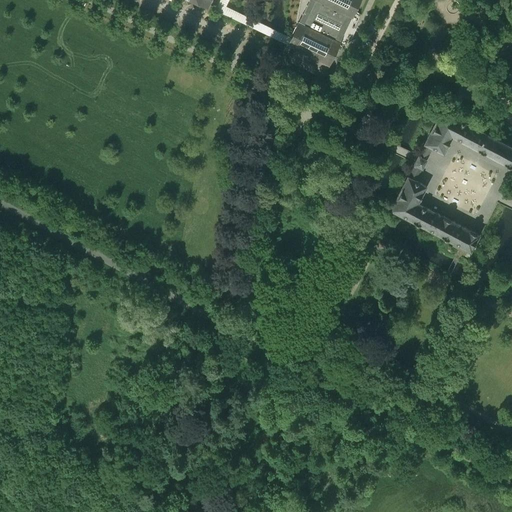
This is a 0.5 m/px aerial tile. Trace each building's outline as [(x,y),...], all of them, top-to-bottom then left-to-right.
[(189,0),(207,8),(211,0),(189,0)] [(219,0),(215,10),(222,13),(226,6),(228,0),(219,0)] [(307,0),(297,22),(287,44),(295,48),(289,61),(322,77),(337,47),(354,11),(359,0),(307,0)] [(300,0),(296,22),(297,22),(307,0),(300,0)] [(226,6),(222,13),(286,44),(289,36),(226,6)] [(360,14),(354,11),(337,47),(343,49),(347,41),(349,42),(358,23),(356,22),(360,14)] [(511,146),(441,110),(425,143),(432,146),(442,152),(451,135),(511,166),(511,146)] [(425,143),(417,156),(425,160),(432,146),(425,143)] [(417,156),(414,162),(421,166),(425,160),(417,156)] [(414,162),(407,176),(415,180),(421,166),(414,162)] [(425,185),(415,180),(407,176),(390,208),(470,250),(478,234),(416,202),(425,185)] [(193,508),(197,511),(206,511),(207,510),(199,502),(193,508)]
